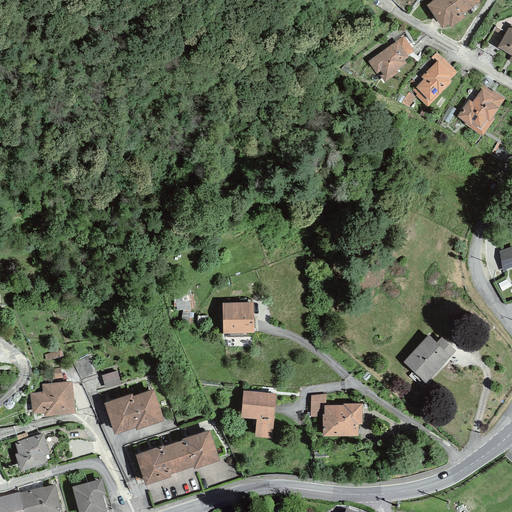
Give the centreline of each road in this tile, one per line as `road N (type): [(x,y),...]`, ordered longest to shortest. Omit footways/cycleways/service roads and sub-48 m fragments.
road 1 (tertiary): [(511,434),(464,471),(419,488),(262,488),(164,511)]
road 2 (unknown): [(270,310),(416,413),(464,471)]
road 3 (residential): [(511,160),(473,253),(511,327)]
road 4 (residential): [(0,486),(95,464),(119,511)]
